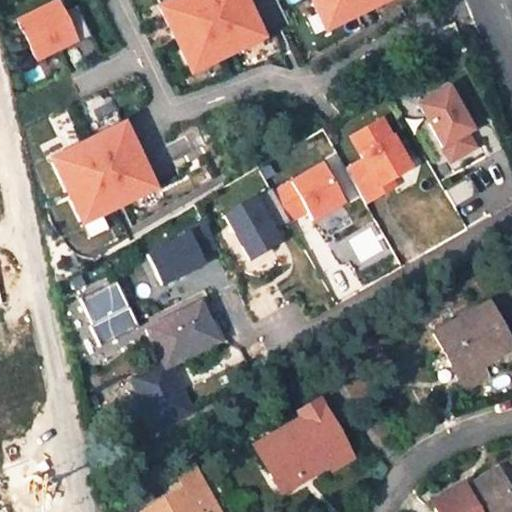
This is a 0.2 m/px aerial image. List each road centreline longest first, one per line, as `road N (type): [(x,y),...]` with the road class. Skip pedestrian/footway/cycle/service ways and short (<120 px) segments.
road 1 (residential): [(109,0),(166,115),(270,78),(302,90),(475,0)]
road 2 (unknown): [(511,210),(291,333)]
road 3 (residential): [(511,419),(446,440),(401,477),(378,511)]
